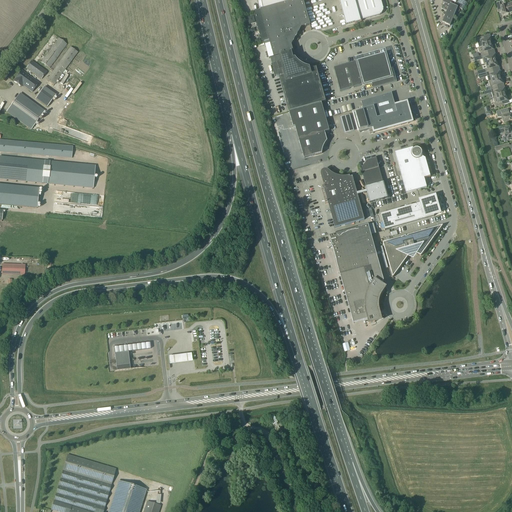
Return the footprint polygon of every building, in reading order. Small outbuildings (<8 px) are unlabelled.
[(260,10),(253,12),(263,46),(266,45),(269,59),(279,56),(292,53),(293,52),(291,46),(301,28),(310,25),(302,0),(296,0),(263,9),(260,10)] [(256,0),(257,2),(261,2),(263,9),(296,0),(256,0)] [(361,22),(360,21),(380,15),(381,14),(383,11),(383,9),(380,0),(340,0),(339,0),(346,25),(355,23),(354,24),(361,22)] [(450,26),(457,8),(460,0),(444,0),(443,3),(444,3),(442,9),(447,11),(446,14),(445,13),(444,13),(443,14),(443,15),(443,16),(444,16),(445,16),(443,20),(444,24),(450,26)] [(508,14),(505,4),(500,6),(499,3),(496,4),(498,12),(501,11),(502,16),(508,14)] [(483,37),(476,39),(479,48),(491,45),(490,42),(491,41),(491,39),(488,40),(487,36),(483,37)] [(49,69),(66,45),(58,39),(40,63),(49,69)] [(481,56),(488,54),(487,51),(494,50),(493,47),(491,47),(491,45),(479,48),(477,48),(479,53),(480,53),(481,56)] [(77,53),(70,47),(47,80),(54,86),(77,53)] [(281,62),(271,65),(274,77),(278,76),(288,113),(289,112),(321,103),(326,102),(320,82),(316,68),(311,70),(311,68),(311,69),(309,69),(307,68),(305,67),(303,67),(301,65),(299,64),(297,63),(298,63),(298,62),(296,63),(295,59),(295,58),(294,58),(292,53),(279,56),(281,62)] [(357,61),(333,68),(340,92),(371,83),(373,89),(397,82),(393,68),(392,68),(392,69),(389,70),(384,54),(369,58),(368,56),(364,57),(365,59),(357,62),(357,61)] [(483,65),(495,61),(495,59),(496,58),(495,56),(489,57),(488,54),(481,56),(483,65)] [(486,73),(493,71),(492,68),(498,67),(498,64),(496,64),(495,61),(483,65),(485,65),(486,70),(485,70),(486,73)] [(26,69),(41,80),(46,72),(31,62),(26,69)] [(38,84),(21,71),(13,82),(20,87),(22,85),(32,93),(38,84)] [(488,82),(500,78),(500,76),(501,75),(500,73),(494,74),(493,71),(486,73),(488,82)] [(490,90),(498,88),(497,85),(503,83),(503,81),(501,81),(500,78),(488,82),(490,90)] [(35,100),(47,108),(56,95),(44,87),(35,100)] [(490,90),(487,91),(488,94),(491,93),(493,99),(505,95),(504,93),(506,92),(505,90),(499,91),(498,88),(490,90)] [(363,110),(353,113),(359,133),(369,130),(370,134),(412,122),(407,103),(395,106),(391,93),(391,94),(361,102),(363,110)] [(45,112),(20,94),(6,113),(31,131),(45,112)] [(505,95),(493,99),(494,104),(495,107),(503,105),(502,102),(508,100),(507,98),(506,98),(505,95)] [(327,123),(321,103),(289,112),(293,128),(295,127),(304,159),(322,154),(322,152),(323,149),(323,147),(324,145),(326,143),(327,142),(325,133),(329,132),(328,126),(327,123)] [(496,113),(497,118),(501,118),(502,120),(503,120),(504,124),(508,123),(509,121),(511,120),(511,114),(508,115),(507,109),(496,113)] [(350,114),(340,116),(344,133),(354,131),(350,114)] [(505,138),(506,138),(507,141),(511,140),(511,138),(511,132),(511,133),(510,127),(499,131),(500,135),(504,135),(505,138)] [(0,152),(71,159),(72,147),(0,140),(0,152)] [(511,145),(509,146),(508,143),(495,147),(496,152),(502,150),(502,149),(509,147),(511,154),(511,145)] [(430,177),(425,159),(422,157),(423,155),(423,153),(423,152),(422,151),(421,150),(420,149),(419,149),(418,148),(417,148),(415,148),(413,149),(412,150),(410,151),(409,149),(394,153),(406,194),(426,188),(424,180),(424,179),(430,177)] [(95,166),(0,156),(0,179),(92,189),(95,166)] [(366,191),(357,194),(357,196),(367,193),(369,200),(386,196),(383,183),(379,168),(376,158),(366,161),(367,162),(361,169),(360,169),(361,173),(366,188),(366,191)] [(349,178),(349,176),(346,177),(343,177),(341,177),(338,176),(335,175),(330,173),(328,171),(326,170),(324,170),(322,171),(321,173),(321,175),(323,185),(325,184),(326,189),(324,189),(335,228),(364,220),(357,196),(357,194),(354,185),(353,182),(352,177),(349,178)] [(0,205),(37,209),(39,189),(0,184),(0,205)] [(420,203),(380,215),(385,230),(434,217),(433,215),(440,213),(437,204),(438,204),(437,201),(436,201),(435,196),(419,201),(420,203)] [(368,225),(329,236),(352,319),(353,324),(363,321),(368,320),(369,324),(374,323),(381,321),(381,317),(379,311),(378,308),(378,305),(378,303),(379,300),(380,297),(381,294),(382,292),(385,288),(388,284),(383,281),(368,225)] [(442,226),(407,236),(407,237),(406,238),(405,237),(383,244),(385,251),(385,253),(392,278),(408,257),(407,257),(415,254),(421,256),(433,239),(434,237),(434,238),(442,226)] [(391,237),(389,230),(378,233),(380,240),(391,237)] [(1,274),(1,275),(24,276),(25,265),(2,264),(2,265),(1,274)] [(128,352),(114,354),(115,362),(116,369),(116,371),(130,370),(130,368),(129,360),(128,352)] [(192,353),(168,356),(169,364),(193,361),(192,353)] [(103,511),(116,470),(67,455),(54,501),(51,511),(54,511),(103,511)] [(118,482),(108,511),(158,511),(160,507),(146,502),(143,511),(139,511),(146,491),(118,482)]
